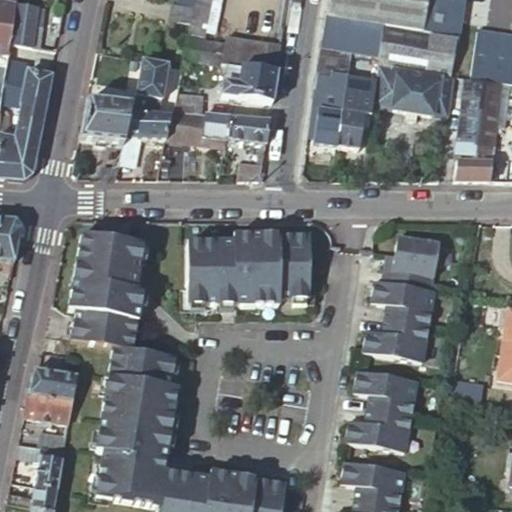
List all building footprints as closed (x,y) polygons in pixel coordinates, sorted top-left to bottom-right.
[(15,0),(0,0),(0,53),(8,55),(9,47),(15,6),(15,0)] [(193,0),(177,0),(176,7),(171,6),(168,21),(188,25),(193,0)] [(460,0),(326,0),(319,50),(377,59),(376,67),(439,76),(448,77),(460,0)] [(9,47),(30,51),(36,10),(15,6),(9,47)] [(216,67),(220,48),(185,42),(181,62),(216,67)] [(274,77),(276,58),(220,48),(216,67),(237,71),(274,77)] [(157,113),(165,69),(141,65),(132,111),(157,113)] [(347,70),(317,66),(310,110),(317,111),(312,147),(333,150),(340,114),(345,82),(347,70)] [(29,178),(48,80),(6,71),(0,110),(0,182),(20,184),(29,178)] [(269,109),(274,77),(237,71),(235,89),(219,87),(217,101),(269,109)] [(445,118),(448,98),(437,97),(438,85),(375,76),(373,86),(373,87),(378,88),(375,108),(381,109),(409,113),(420,115),(445,118)] [(448,77),(439,76),(438,85),(437,97),(448,98),(451,79),(451,78),(448,77)] [(496,86),(466,81),(455,154),(490,160),(492,148),(495,115),(491,114),(496,86)] [(373,86),(345,82),(340,114),(361,117),(369,118),(373,87),(373,86)] [(129,110),(85,105),(77,145),(121,149),(122,142),(128,116),(129,110)] [(511,116),(511,106),(499,105),(497,115),(511,116)] [(420,115),(409,113),(408,120),(419,122),(420,115)] [(361,117),(340,114),(333,150),(356,153),(361,117)] [(511,151),(511,116),(497,115),(495,115),(492,148),(511,151)] [(164,143),(169,119),(128,116),(122,142),(164,143)] [(225,119),(187,116),(184,141),(222,144),(225,119)] [(266,123),(225,119),(222,144),(263,147),(266,123)] [(511,186),(511,178),(511,151),(492,148),(490,160),(455,154),(450,186),(511,186)] [(359,185),(376,186),(380,155),(364,153),(359,185)] [(100,171),(99,184),(114,184),(118,165),(112,165),(110,171),(100,171)] [(123,165),(118,165),(114,184),(119,184),(123,165)] [(238,166),(235,185),(254,185),(257,182),(259,169),(238,166)] [(144,184),(156,185),(159,170),(147,170),(144,184)] [(12,221),(0,220),(0,268),(11,269),(19,229),(12,221)] [(127,246),(126,222),(98,222),(99,241),(78,238),(65,313),(73,314),(68,344),(110,351),(93,453),(100,454),(93,500),(155,511),(154,511),(279,511),(283,488),(207,475),(206,483),(160,475),(175,393),(167,391),(172,361),(129,354),(139,295),(132,294),(139,248),(127,246)] [(183,246),(183,309),(275,309),(275,301),(305,301),(305,239),(229,239),(229,246),(183,246)] [(384,336),(379,335),(364,333),(360,355),(420,364),(432,294),(428,293),(436,245),(395,239),(392,257),(387,285),(377,284),(372,283),(368,305),(383,308),(389,308),(384,336)] [(387,285),(392,257),(382,256),(377,284),(387,285)] [(383,308),(379,335),(384,336),(389,308),(383,308)] [(501,337),(494,381),(511,383),(511,310),(505,310),(501,337)] [(31,372),(26,398),(69,405),(73,379),(31,372)] [(367,426),(361,425),(346,423),(343,445),(402,454),(414,383),(354,373),(351,395),(366,398),(371,399),(367,426)] [(26,398),(21,420),(65,427),(69,405),(26,398)] [(366,398),(361,425),(367,426),(371,399),(366,398)] [(34,450),(61,455),(64,438),(37,434),(34,450)] [(36,464),(32,490),(55,494),(61,455),(34,450),(16,447),(13,461),(36,464)] [(395,511),(402,474),(343,464),(339,486),(354,489),(359,490),(355,511),(395,511)] [(355,511),(359,490),(354,489),(349,511),(355,511)] [(6,498),(4,507),(28,511),(51,511),(55,494),(32,490),(30,502),(6,498)] [(437,503),(435,511),(448,511),(450,504),(437,503)]
